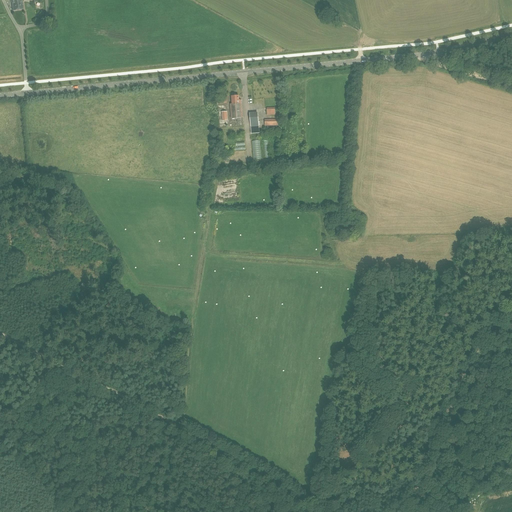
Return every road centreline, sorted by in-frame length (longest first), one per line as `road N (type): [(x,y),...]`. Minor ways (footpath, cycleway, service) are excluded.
road 1 (secondary): [(0,96),(416,55),(511,35)]
road 2 (track): [(318,511),(285,485),(0,331)]
road 3 (track): [(511,306),(458,383),(414,500)]
